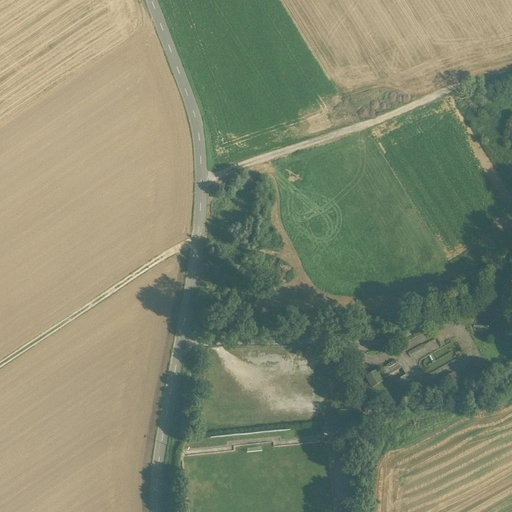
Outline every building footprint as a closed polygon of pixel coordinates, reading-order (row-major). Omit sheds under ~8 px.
[(489,342),(494,340),(498,337),(500,333),(501,328),(500,323),(498,319),(494,316),(489,314),(484,314),(480,316),(476,319),(473,323),(473,328),(473,333),(476,337),(480,340),(484,342),(489,342)] [(461,357),(454,343),(420,359),(427,374),(448,364),(447,364),(461,357)] [(475,379),(478,377),(479,375),(480,372),(478,369),(476,367),(472,367),(470,368),(468,371),(468,374),(469,377),(472,378),(475,379)] [(377,372),(366,377),(372,388),(382,382),(377,372)] [(438,382),(442,390),(459,381),(454,374),(438,382)]
